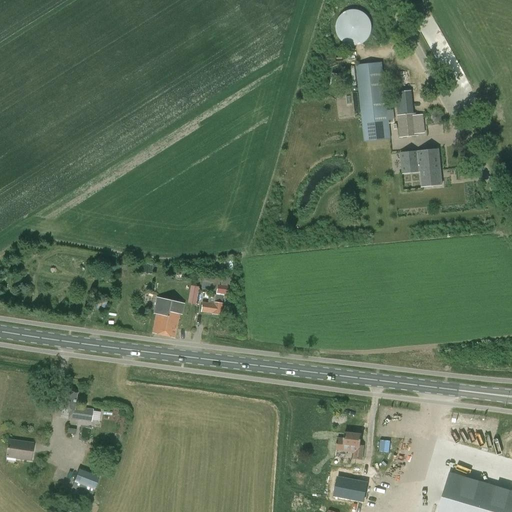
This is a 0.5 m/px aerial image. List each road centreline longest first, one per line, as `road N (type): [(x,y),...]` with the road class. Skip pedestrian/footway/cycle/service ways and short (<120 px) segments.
road 1 (primary): [(511,396),(0,331)]
road 2 (unclassified): [(511,222),(389,0)]
